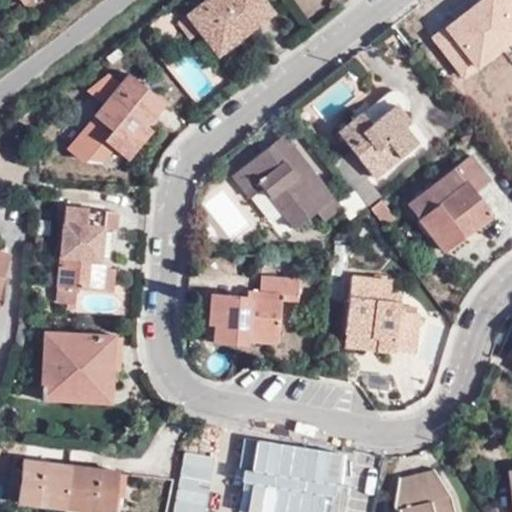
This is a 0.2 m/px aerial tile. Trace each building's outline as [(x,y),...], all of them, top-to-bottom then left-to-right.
[(207,0),(188,15),(211,47),(238,26),(243,35),(275,12),(265,0),(207,0)] [(238,26),(211,47),(217,55),(243,35),(238,26)] [(482,96),(484,94),(493,87),(509,107),(501,115),(500,116),(510,130),(511,128),(511,39),(486,60),(489,64),(468,79),(482,96)] [(105,140),(123,155),(147,127),(157,115),(151,109),(159,98),(129,73),(95,116),(111,130),(105,140)] [(493,87),(484,94),(501,115),(509,107),(493,87)] [(165,105),(159,98),(151,109),(157,115),(165,105)] [(337,131),(352,151),(371,174),(374,177),(416,142),(405,127),(411,123),(397,104),(364,129),(356,117),(337,131)] [(147,127),(123,155),(129,160),(153,132),(147,127)] [(318,211),(325,220),(342,208),(286,136),(233,176),(249,197),(262,187),(294,230),(318,211)] [(371,174),(352,151),(347,155),(366,177),(371,174)] [(366,177),(347,155),(334,165),(367,205),(379,196),(366,177)] [(490,181),(471,155),(407,204),(442,249),(489,213),(475,193),(490,181)] [(353,217),(365,207),(357,197),(346,205),(353,217)] [(382,203),(371,211),(385,229),(395,221),(382,203)] [(100,267),(101,260),(104,227),(117,228),(118,212),(67,207),(56,296),(76,298),(77,286),(112,290),(115,268),(106,267),(100,267)] [(247,333),(277,337),(281,300),(298,301),(299,281),(262,276),(260,290),(247,289),(247,297),(210,293),(208,326),(215,327),(214,342),(246,346),(246,340),(247,333)] [(378,338),(376,349),(416,353),(420,315),(399,312),(400,295),(390,294),(391,280),(352,276),(347,334),(378,338)] [(277,343),(277,337),(247,333),(246,340),(277,343)] [(109,388),(110,368),(112,337),(44,334),(41,384),(109,388)] [(346,345),(376,349),(378,338),(347,334),(346,345)] [(112,337),(110,368),(120,369),(122,337),(112,337)] [(108,403),(109,388),(41,384),(41,398),(108,403)] [(78,510),(89,511),(110,511),(113,496),(116,472),(22,460),(17,502),(78,510)] [(247,511),(253,481),(235,478),(236,467),(207,462),(197,511),(247,511)] [(235,478),(253,481),(261,482),(263,472),(236,467),(235,478)] [(453,511),(449,496),(434,470),(399,477),(393,508),(399,508),(399,511),(453,511)] [(116,472),(113,496),(121,497),(124,473),(116,472)]
